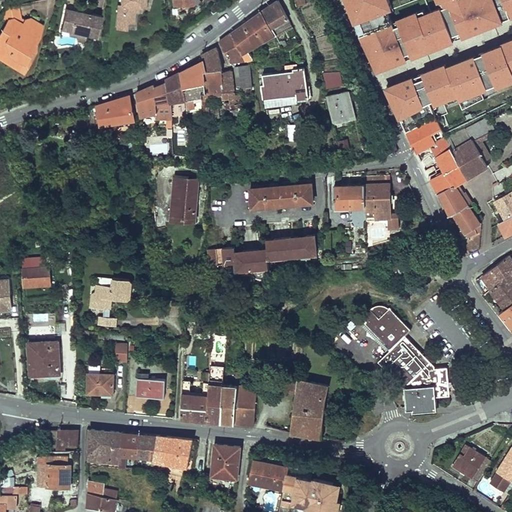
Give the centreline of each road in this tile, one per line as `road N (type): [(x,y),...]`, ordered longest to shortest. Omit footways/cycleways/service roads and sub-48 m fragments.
road 1 (tertiary): [(380,442),(342,453),(22,408)]
road 2 (residential): [(0,124),(140,78),(253,1)]
road 3 (residential): [(213,176),(402,157)]
road 4 (unknown): [(245,174),(242,221),(321,221),(331,168)]
road 5 (residential): [(327,0),(402,157)]
road 6 (residential): [(402,157),(461,268)]
road 7 (residential): [(485,256),(488,219),(475,182),(508,152)]
road 8 (unknown): [(68,295),(66,415)]
